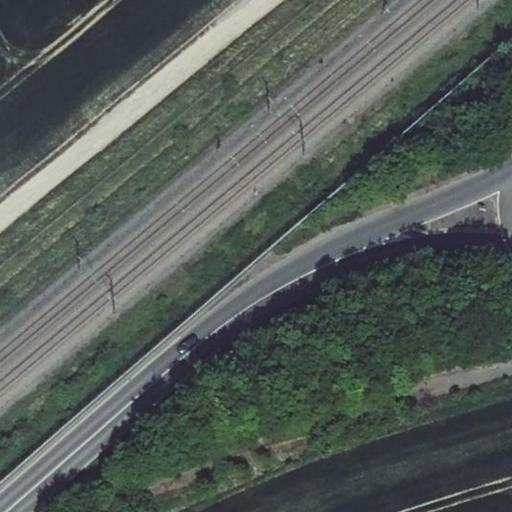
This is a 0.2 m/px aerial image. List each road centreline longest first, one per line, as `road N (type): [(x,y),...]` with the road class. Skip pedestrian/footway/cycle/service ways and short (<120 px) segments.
road 1 (secondary): [(310,269),(188,351),(6,511)]
road 2 (track): [(260,0),(0,218)]
road 3 (secondary): [(511,170),(391,222),(310,269)]
road 4 (secondary): [(310,269),(421,242),(511,243)]
